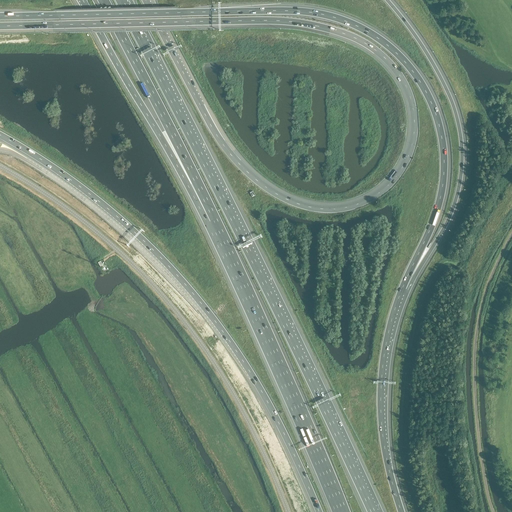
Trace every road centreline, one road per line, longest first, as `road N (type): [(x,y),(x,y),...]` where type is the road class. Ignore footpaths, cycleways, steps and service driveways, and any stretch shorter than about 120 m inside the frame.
road 1 (motorway): [(0,26),(272,21),(366,46),(407,93),(412,138),(394,176),(351,205),(304,204),(251,174),(217,133),(147,0)]
road 2 (motorway): [(405,289),(440,200),(441,137),(423,87),(385,43),(344,20),(285,10),(0,17)]
road 3 (motorway): [(372,511),(120,0)]
road 4 (motorway): [(0,138),(69,181),(182,283),(258,391),(318,511)]
road 5 (unknown): [(293,511),(246,405),(170,296),(93,222),(0,161)]
road 6 (unclassified): [(287,511),(245,413),(171,305),(113,245),(0,165)]
road 7 (motorway): [(405,289),(453,207),(461,143),(446,88),(386,0)]
road 8 (motorway): [(87,0),(228,249)]
road 9 (motorway): [(228,249),(339,511)]
road 10 (motorway): [(105,0),(228,249)]
road 11 (motorway): [(401,511),(383,411),(387,346),(405,289)]
